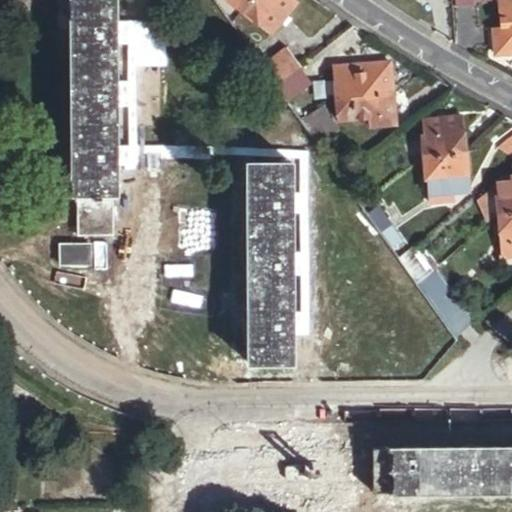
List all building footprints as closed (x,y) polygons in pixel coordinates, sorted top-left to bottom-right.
[(117,0),(73,0),(74,194),(118,194),(117,163),(121,163),(121,148),(118,149),(118,101),(120,102),(121,86),(117,86),(117,42),(120,43),(120,27),(117,27),(117,0)] [(225,0),(240,13),(251,0),(225,0)] [(291,0),(251,0),(240,13),(258,28),(260,25),(271,34),(296,4),(291,0)] [(496,54),(511,52),(511,0),(496,0),(497,2),(500,2),(502,29),(494,30),(496,54)] [(289,49),(264,70),(278,91),(305,67),(289,49)] [(333,95),(389,92),(387,61),(363,62),(363,70),(332,73),(333,95)] [(321,106),(305,67),(278,91),(301,122),(322,108),(321,106)] [(391,124),(389,92),(333,95),(335,119),(366,117),(366,125),(391,124)] [(333,95),(321,106),(322,108),(332,121),(335,119),(333,95)] [(301,122),(318,145),(338,131),(332,121),(322,108),(301,122)] [(423,157),(466,154),(464,116),(425,118),(425,132),(421,132),(423,158),(423,157)] [(468,192),(466,154),(423,157),(423,158),(424,178),(427,178),(427,194),(468,192)] [(293,164),(250,163),(251,364),(294,365),(294,332),(297,332),(297,316),(294,316),(294,272),(297,272),(297,258),(294,257),(293,212),(295,212),(296,195),(294,195),(293,164)] [(373,201),(351,173),(343,180),(363,210),(373,201)] [(499,184),(501,212),(511,211),(511,181),(499,182),(499,184)] [(479,202),(489,221),(501,212),(499,184),(479,202)] [(379,208),(368,216),(382,235),(392,227),(394,226),(379,208)] [(511,211),(501,212),(503,242),(511,241),(511,211)] [(382,235),(393,250),(403,242),(392,227),(382,235)] [(511,255),(511,241),(503,242),(504,256),(511,255)] [(91,243),(61,244),(62,264),(91,263),(91,243)] [(398,258),(417,285),(435,269),(416,243),(398,258)] [(417,285),(457,339),(475,323),(435,269),(417,285)] [(251,449),(235,449),(237,493),(511,491),(511,446),(480,447),(480,444),(464,444),(464,447),(418,447),(417,445),(403,445),(403,448),(342,448),(342,446),(327,445),(327,449),(266,448),(266,446),(251,446),(251,449)]
